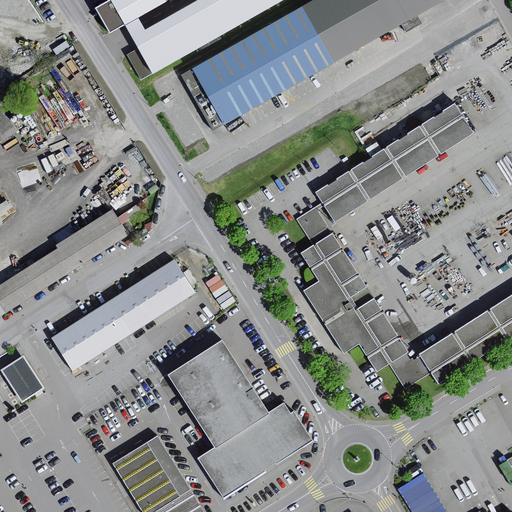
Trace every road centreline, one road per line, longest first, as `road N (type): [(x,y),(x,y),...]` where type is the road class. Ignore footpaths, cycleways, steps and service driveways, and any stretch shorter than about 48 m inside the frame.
road 1 (unclassified): [(63,0),(342,437)]
road 2 (unknown): [(511,193),(390,276),(366,268),(349,230),(489,133),(511,129)]
road 3 (unknown): [(141,120),(105,158),(73,212),(32,238),(0,245)]
